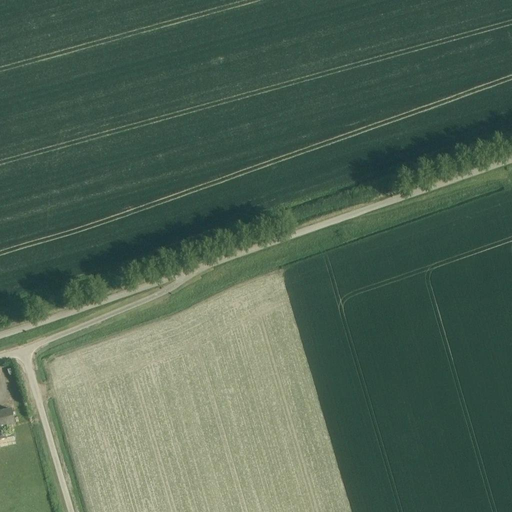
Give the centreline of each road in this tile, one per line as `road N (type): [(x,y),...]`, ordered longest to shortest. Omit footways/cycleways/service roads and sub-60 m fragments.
road 1 (unclassified): [(197,271),(511,159)]
road 2 (unclassified): [(197,271),(0,333)]
road 3 (unclassified): [(23,351),(162,296),(197,271)]
road 4 (unclassified): [(69,511),(23,351)]
